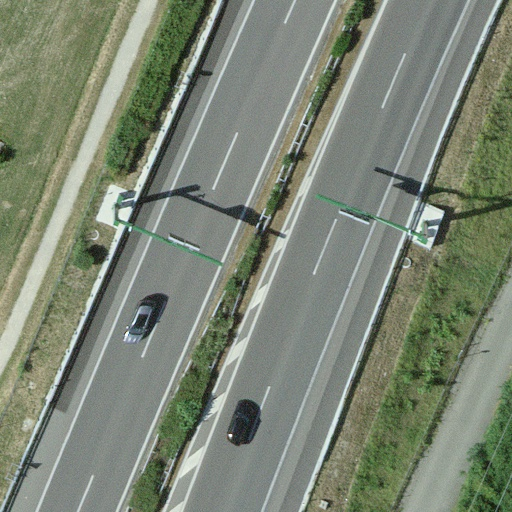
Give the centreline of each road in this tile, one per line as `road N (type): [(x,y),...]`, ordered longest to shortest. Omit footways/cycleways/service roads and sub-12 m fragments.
road 1 (motorway): [(297,0),(80,511)]
road 2 (motorway): [(225,511),(431,0)]
road 3 (unclassified): [(511,324),(426,511)]
